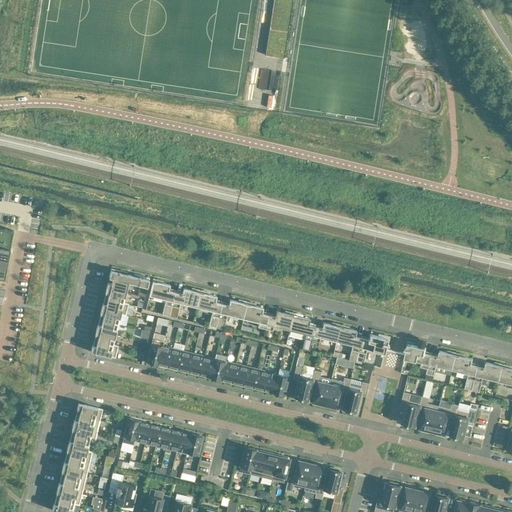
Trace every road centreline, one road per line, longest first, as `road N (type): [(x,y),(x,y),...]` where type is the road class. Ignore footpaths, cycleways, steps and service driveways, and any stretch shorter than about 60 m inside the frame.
road 1 (residential): [(64,359),(91,250),(511,351)]
road 2 (residential): [(372,434),(64,359)]
road 3 (residential): [(58,385),(365,460)]
road 4 (residential): [(365,460),(511,495)]
road 5 (residential): [(511,468),(372,434)]
road 6 (residential): [(27,511),(58,385)]
